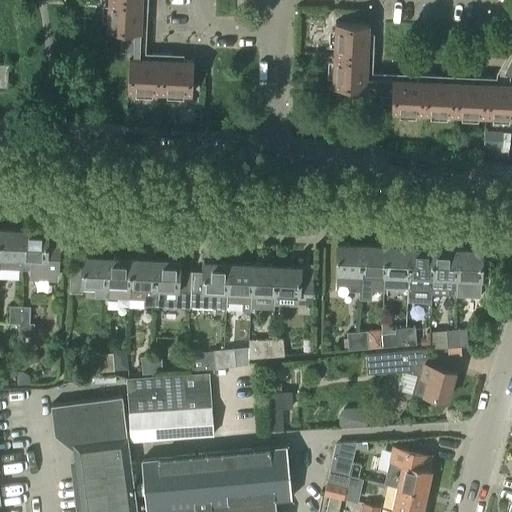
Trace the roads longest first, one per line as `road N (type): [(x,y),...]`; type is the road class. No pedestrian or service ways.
road 1 (residential): [(0,156),(279,177)]
road 2 (residential): [(279,177),(511,201)]
road 3 (residential): [(467,511),(511,345)]
road 4 (residential): [(279,177),(283,28)]
